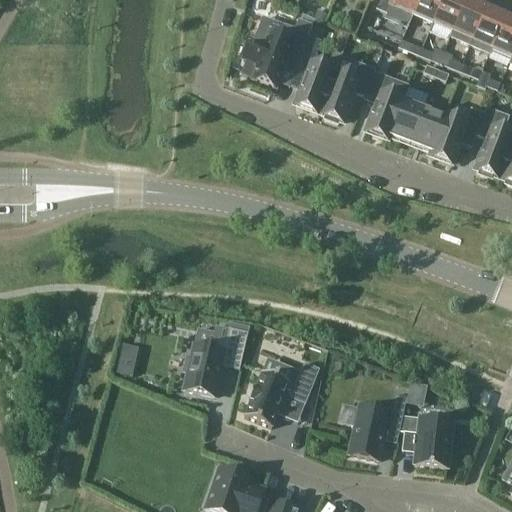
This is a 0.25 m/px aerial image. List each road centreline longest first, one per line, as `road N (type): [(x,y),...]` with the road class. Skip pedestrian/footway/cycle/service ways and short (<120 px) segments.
road 1 (residential): [(511,210),(397,178),(219,94),(208,67),(226,0)]
road 2 (residential): [(511,295),(264,209),(169,194)]
road 3 (unclassified): [(169,194),(98,179),(0,175)]
road 4 (unclassified): [(0,213),(169,194)]
road 5 (residential): [(488,511),(464,498),(331,481)]
